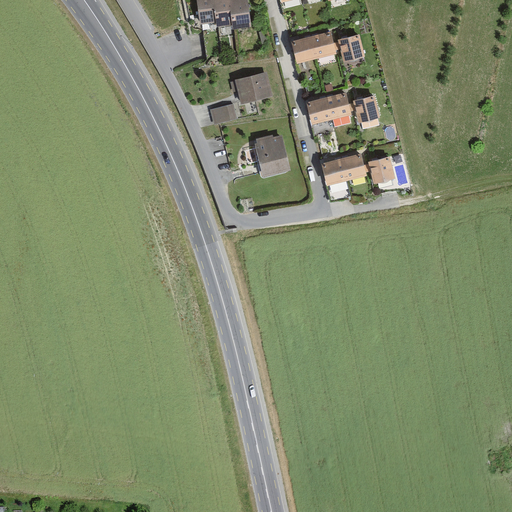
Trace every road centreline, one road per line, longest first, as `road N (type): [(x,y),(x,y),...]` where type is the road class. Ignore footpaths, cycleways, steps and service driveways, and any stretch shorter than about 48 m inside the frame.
road 1 (secondary): [(83,0),(156,121),(214,261),(271,511)]
road 2 (residential): [(127,0),(166,60),(228,214),(244,224),(325,210)]
road 3 (residential): [(325,210),(268,0)]
